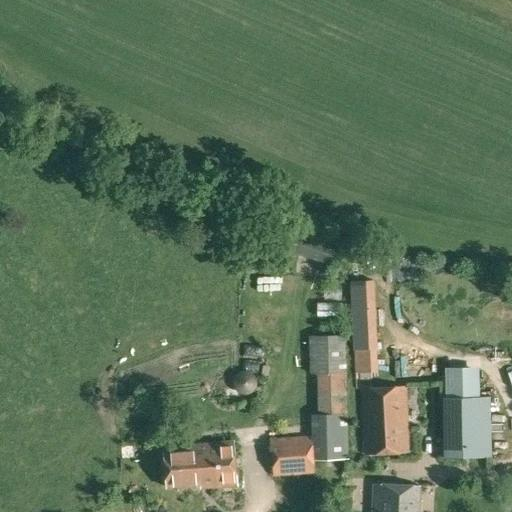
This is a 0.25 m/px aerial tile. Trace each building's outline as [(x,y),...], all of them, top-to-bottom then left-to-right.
[(257,215),(250,239),(334,265),(342,241),(257,215)] [(354,348),(376,347),(372,281),(351,283),(354,348)] [(347,459),(344,335),(309,336),(310,373),(323,373),(323,394),(318,394),(319,415),(311,415),(312,436),(271,439),(274,475),(313,472),(313,460),(347,459)] [(410,452),(407,385),(361,387),(364,455),(410,452)] [(446,458),(490,457),(489,397),(444,397),(446,458)] [(237,485),(233,441),(196,444),(196,448),(163,451),(166,487),(207,484),(208,488),(237,485)] [(418,511),(420,485),(373,484),(372,511),(418,511)] [(489,488),(480,488),(479,496),(489,496),(489,488)]
